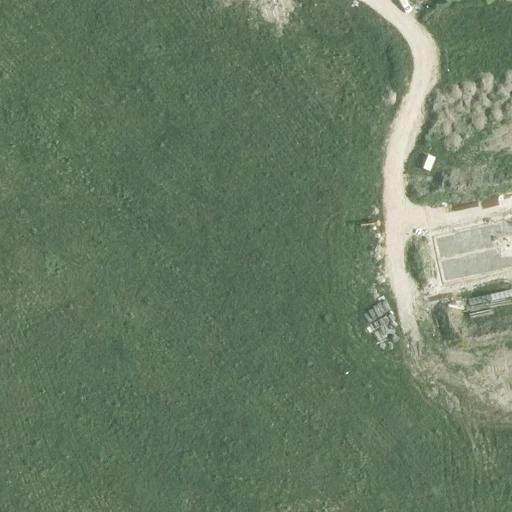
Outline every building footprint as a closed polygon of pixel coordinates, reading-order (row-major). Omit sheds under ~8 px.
[(493,23),(472,27),(478,51),(498,46),(493,23)] [(498,46),(478,51),(483,74),(504,69),(498,46)] [(486,96),(466,102),(472,125),(492,120),(486,96)] [(492,120),(472,125),(478,148),(498,143),(492,120)] [(511,220),(432,237),(443,285),(511,269),(511,218),(511,219),(511,220)]
